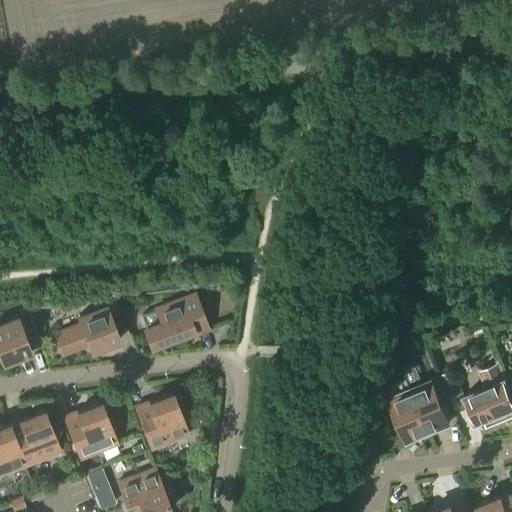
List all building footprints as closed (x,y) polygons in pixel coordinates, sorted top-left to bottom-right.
[(160,321),(144,327),(151,346),(191,331),(192,334),(206,328),(193,293),(155,308),(160,321)] [(81,323),(55,333),(63,353),(89,343),(90,348),(116,338),(104,305),(78,315),(81,323)] [(0,355),(2,360),(28,350),(41,344),(28,311),(14,313),(15,317),(0,323),(0,355)] [(474,421),(482,418),(505,409),(508,417),(511,415),(511,399),(497,363),(479,370),(486,386),(464,395),(467,403),(466,407),(468,411),(471,414),(474,421)] [(453,369),(439,375),(449,397),(462,392),(453,369)] [(449,422),(431,379),(410,388),(410,387),(409,388),(428,432),(429,432),(428,431),(449,422)] [(428,432),(409,388),(408,388),(408,389),(401,392),(398,385),(385,391),(405,440),(426,432),(427,433),(428,432)] [(171,392),(135,406),(150,448),(187,434),(171,392)] [(99,402),(63,416),(80,458),(116,443),(99,402)] [(43,409),(7,423),(23,465),(59,451),(43,409)] [(7,423),(0,426),(0,474),(23,465),(7,423)] [(153,468),(117,482),(128,511),(163,511),(169,510),(153,468)] [(106,485),(92,491),(99,508),(113,503),(106,485)] [(511,511),(511,491),(477,505),(479,511),(511,511)] [(21,496),(8,501),(12,510),(24,505),(21,496)] [(463,500),(432,511),(472,511),(468,500),(464,502),(463,500)]
